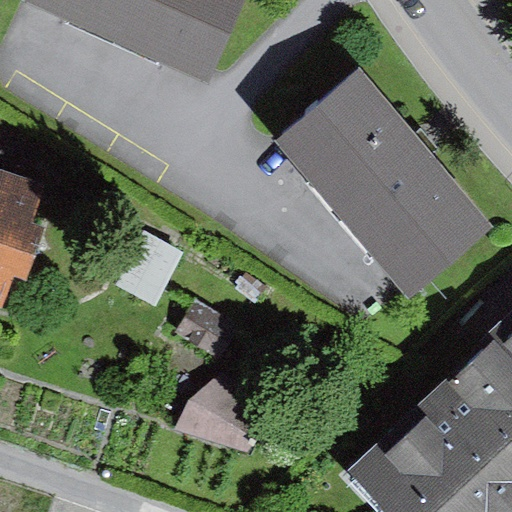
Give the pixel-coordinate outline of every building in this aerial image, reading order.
[(26,0),(22,10),(210,94),(251,0),(26,0)] [(419,149),(360,82),(278,152),(410,303),(492,233),(419,149)] [(0,315),(2,316),(12,287),(26,289),(44,240),(31,234),(47,190),(0,177),(0,315)] [(158,306),(184,258),(144,236),(118,285),(158,306)] [(246,275),(236,293),(256,305),(267,287),(246,275)] [(196,304),(177,341),(222,365),(242,328),(196,304)] [(511,511),(511,317),(343,480),(374,511),(511,511)] [(188,405),(174,433),(249,455),(272,414),(224,375),(188,405)]
